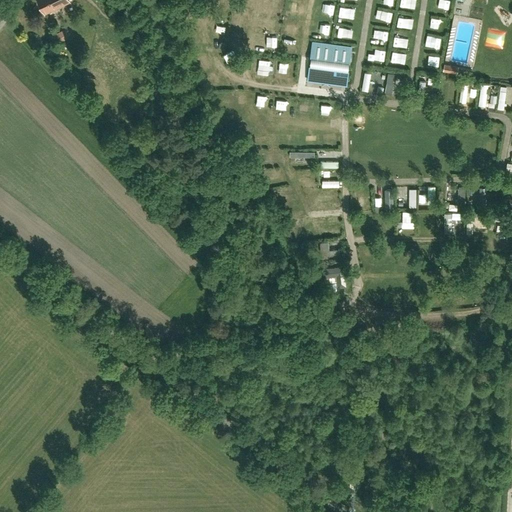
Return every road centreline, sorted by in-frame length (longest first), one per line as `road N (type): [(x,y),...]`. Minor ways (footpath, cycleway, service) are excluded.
road 1 (track): [(351,179),(497,172),(505,119),(238,85),(222,77),(186,0)]
road 2 (unclassified): [(340,511),(0,253)]
